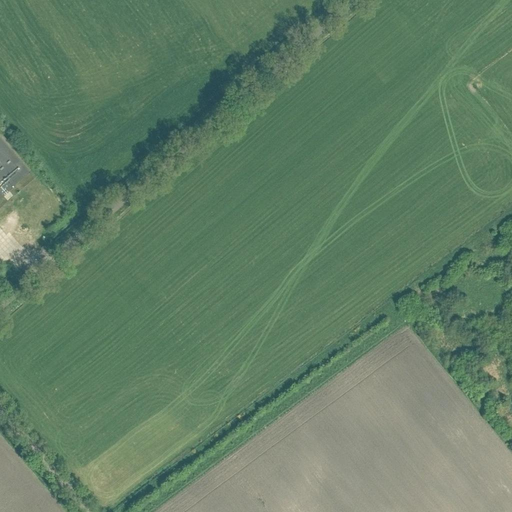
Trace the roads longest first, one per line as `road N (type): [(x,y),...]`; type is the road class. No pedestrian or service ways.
road 1 (tertiary): [(0,307),(354,0)]
road 2 (track): [(86,511),(0,409)]
